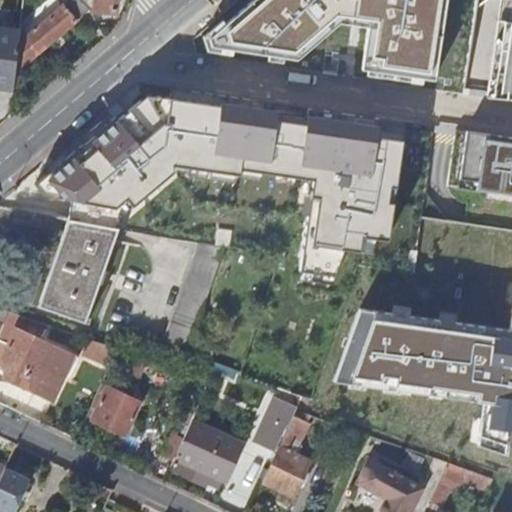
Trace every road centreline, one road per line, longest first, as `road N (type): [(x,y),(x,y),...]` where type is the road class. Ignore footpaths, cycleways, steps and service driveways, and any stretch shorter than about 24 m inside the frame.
road 1 (residential): [(511,110),(132,51)]
road 2 (residential): [(0,419),(196,511)]
road 3 (secondary): [(0,164),(132,51)]
